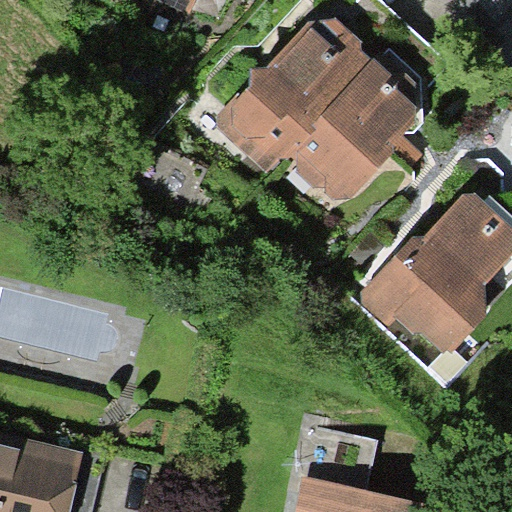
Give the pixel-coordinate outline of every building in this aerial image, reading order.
[(286,157),(293,150),(371,66),(326,24),(304,25),(284,47),(284,60),(274,72),(274,78),(250,79),(250,89),(232,108),(233,125),(245,136),(262,135),(286,157)] [(385,52),(371,66),(293,150),(304,161),(318,160),(329,170),(326,180),(330,189),(336,193),(344,194),(351,191),(355,186),(357,180),(355,173),(368,172),(387,153),(383,149),(394,137),(409,137),(419,126),(417,81),(385,52)] [(511,223),(500,213),(490,203),(453,204),(434,225),(439,229),(424,246),(410,246),(367,292),(412,334),(415,330),(434,348),(446,347),(478,312),(466,300),(465,280),(477,280),(484,272),(501,272),(511,259),(511,223)] [(0,511),(87,511),(95,482),(0,459),(0,511)] [(367,511),(323,503),(321,511),(367,511)]
